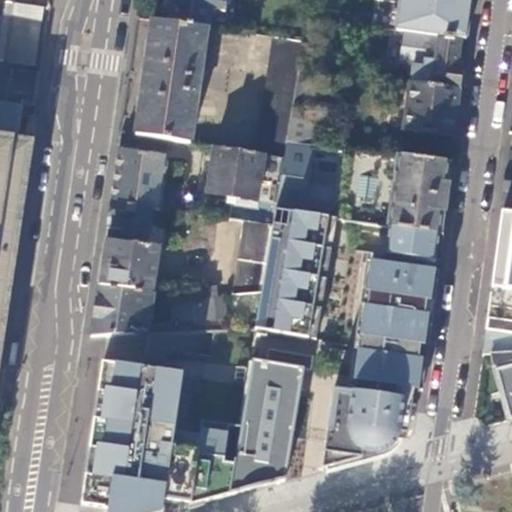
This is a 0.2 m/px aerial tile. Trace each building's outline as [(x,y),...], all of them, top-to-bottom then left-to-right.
[(212,0),(171,0),(168,23),(205,28),(208,29),(212,0)] [(399,0),(395,31),(436,37),(459,40),(465,41),(470,0),(399,0)] [(14,4),(5,63),(37,68),(45,9),(14,4)] [(316,20),(306,19),(304,31),(315,32),(316,20)] [(168,23),(151,21),(135,136),(188,144),(205,28),(168,23)] [(409,84),(458,91),(461,67),(456,66),(459,40),(436,37),(434,61),(424,60),(423,67),(412,66),(409,84)] [(283,159),(286,143),(290,117),(298,68),(302,43),(272,38),(256,154),(283,159)] [(290,117),(315,121),(323,71),(298,68),(290,117)] [(403,131),(451,138),(458,91),(409,84),(403,131)] [(0,102),(0,139),(20,142),(25,106),(0,102)] [(286,143),(311,146),(315,121),(290,117),(286,143)] [(0,322),(3,323),(3,320),(0,319),(0,305),(3,288),(8,289),(9,286),(3,285),(4,277),(5,277),(8,260),(7,260),(8,253),(14,254),(14,251),(8,251),(13,218),(18,219),(19,216),(13,216),(18,184),(23,184),(24,182),(19,181),(23,149),(29,150),(29,148),(23,147),(24,143),(20,142),(0,139),(0,322)] [(387,228),(397,158),(311,146),(286,143),(283,159),(274,213),(335,221),(387,228)] [(205,194),(255,203),(263,157),(213,148),(205,194)] [(166,157),(118,150),(110,202),(152,209),(159,210),(166,157)] [(511,154),(510,155),(502,214),(511,215),(511,154)] [(387,228),(438,234),(448,165),(397,158),(387,228)] [(178,213),(182,188),(169,186),(166,211),(172,212),(178,213)] [(196,190),(182,188),(178,213),(192,215),(196,190)] [(152,209),(110,202),(104,242),(146,247),(148,234),(149,235),(150,227),(149,227),(152,209)] [(274,213),(273,213),(271,228),(259,294),(259,301),(255,324),(254,329),(256,329),(255,335),(265,337),(266,332),(274,334),(273,339),(295,343),(296,337),(307,339),(309,327),(313,328),(320,309),(312,308),(314,298),(318,299),(325,279),(317,278),(318,268),(322,269),(330,250),(322,249),(324,239),(328,239),(335,221),(274,213)] [(511,215),(502,214),(491,291),(487,329),(511,331),(511,215)] [(259,294),(271,228),(242,223),(230,297),(259,294)] [(438,234),(387,228),(383,255),(396,257),(406,259),(434,263),(438,234)] [(146,247),(104,242),(97,288),(150,296),(157,249),(146,247)] [(406,259),(396,257),(394,267),(405,268),(406,259)] [(421,360),(433,272),(405,268),(394,267),(369,263),(364,294),(367,294),(365,308),(362,308),(358,338),(361,339),(357,367),(354,367),(350,394),(332,391),(324,443),(320,471),(377,456),(386,452),(394,445),(398,435),(405,436),(409,407),(414,408),(421,360)] [(150,296),(97,288),(90,335),(146,334),(151,296),(150,296)] [(199,299),(214,298),(214,290),(198,291),(199,299)] [(255,324),(259,301),(240,297),(236,321),(255,324)] [(222,299),(170,303),(172,324),(223,320),(222,299)] [(511,353),(511,331),(487,329),(482,356),(490,356),(511,354),(511,353)] [(311,359),(266,353),(264,366),(301,372),(309,373),(311,359)] [(490,356),(508,422),(511,420),(511,355),(511,354),(490,356)] [(172,434),(182,369),(142,363),(142,369),(101,363),(80,505),(107,509),(106,511),(161,511),(162,508),(161,508),(162,501),(172,502),(187,504),(187,507),(228,496),(233,466),(222,465),(227,426),(201,422),(198,437),(189,436),(172,434)] [(264,366),(250,364),(250,366),(246,387),(239,428),(233,466),(228,496),(284,481),(291,438),(301,372),(264,366)]
